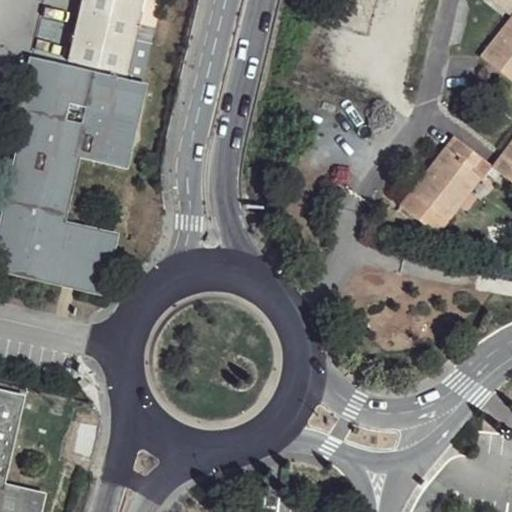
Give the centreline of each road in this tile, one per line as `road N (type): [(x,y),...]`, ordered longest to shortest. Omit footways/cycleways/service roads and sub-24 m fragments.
road 1 (secondary): [(223,0),(186,151),(187,223),(170,282)]
road 2 (secondary): [(249,277),(226,222),(222,171),(257,0)]
road 3 (unclassified): [(267,430),(364,465),(392,467),(511,371)]
road 4 (unclassified): [(511,339),(435,404),(407,414),(352,408),(303,367)]
road 5 (secondary): [(170,282),(132,323),(125,351),(141,410)]
